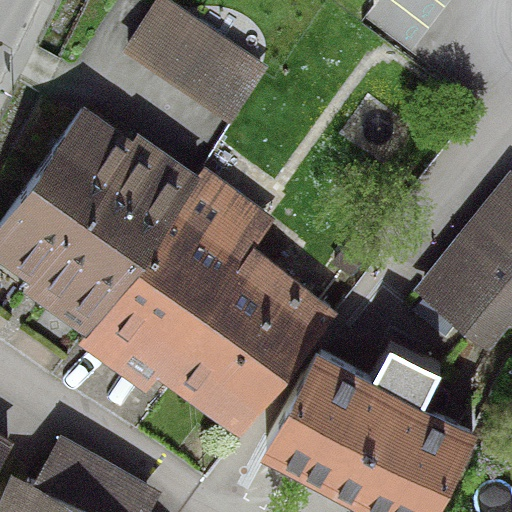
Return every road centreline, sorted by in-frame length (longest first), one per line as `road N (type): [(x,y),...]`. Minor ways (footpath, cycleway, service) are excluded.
road 1 (residential): [(0,377),(222,511)]
road 2 (residential): [(432,192),(511,92)]
